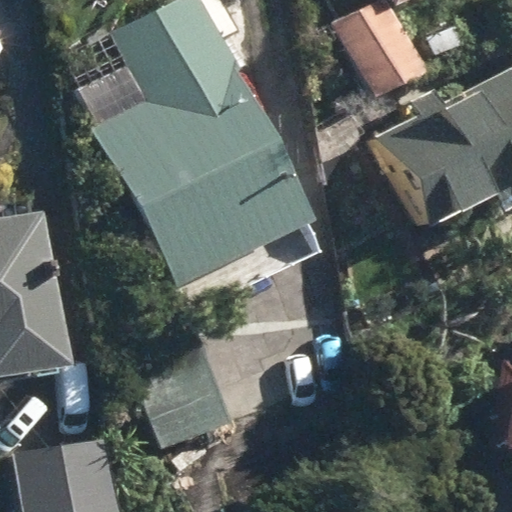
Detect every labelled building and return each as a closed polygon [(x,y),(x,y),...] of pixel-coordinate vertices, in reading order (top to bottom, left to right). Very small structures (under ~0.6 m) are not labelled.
[(188,0),(154,0),(100,27),(116,61),(67,84),(85,121),(79,124),(156,281),(170,275),(183,302),(302,245),(218,73),(232,66),(214,27),(204,33),(188,0)] [(363,0),(321,22),(357,93),(410,68),(375,0),(363,0)] [(422,57),(455,42),(447,24),(414,40),(422,57)] [(366,133),(409,220),(473,187),(482,204),(511,187),(511,80),(502,62),(366,133)] [(0,369),(53,362),(30,209),(0,213),(0,369)] [(121,382),(145,448),(217,421),(182,324),(110,351),(113,360),(98,366),(106,387),(121,382)] [(352,392),(380,397),(388,347),(361,342),(352,392)] [(511,362),(506,361),(495,358),(475,443),(484,446),(511,453),(511,362)] [(307,425),(152,490),(160,511),(259,511),(331,482),(307,425)] [(0,450),(0,464),(7,511),(105,511),(94,435),(0,450)]
